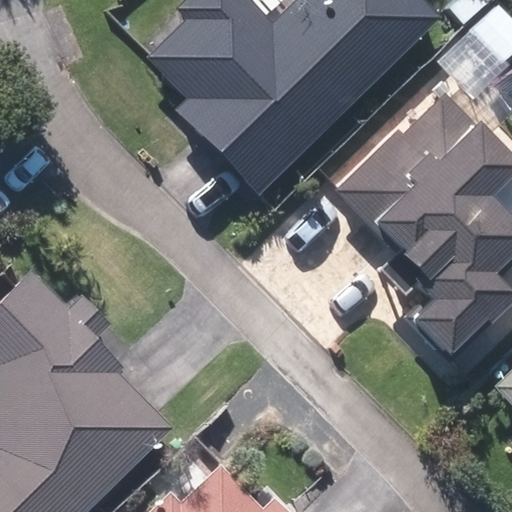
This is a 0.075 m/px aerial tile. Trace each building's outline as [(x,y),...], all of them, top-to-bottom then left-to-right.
[(173,111),(254,193),(436,16),(420,0),(290,0),(269,21),(247,0),(180,0),(173,7),(185,19),(148,55),(188,96),(173,111)] [(452,0),(446,6),(460,21),(482,0),(481,0),(452,0)] [(436,60),(472,96),(504,64),(501,60),(511,49),(511,25),(491,5),(436,60)] [(406,313),(439,349),(475,315),(480,320),(509,294),(484,267),(511,242),(511,181),(503,171),(511,162),(511,161),(474,120),(470,123),(443,93),(398,135),(395,132),(335,187),(412,273),(409,274),(427,294),(406,313)] [(0,511),(84,511),(168,430),(115,376),(121,370),(93,342),(107,328),(77,298),(64,311),(26,272),(0,297),(0,511)] [(511,362),(491,382),(511,404),(511,362)] [(280,511),(270,501),(259,511),(215,467),(176,504),(164,493),(144,511),(280,511)]
